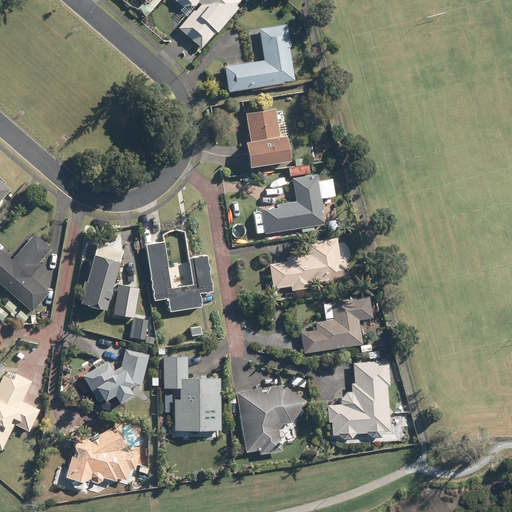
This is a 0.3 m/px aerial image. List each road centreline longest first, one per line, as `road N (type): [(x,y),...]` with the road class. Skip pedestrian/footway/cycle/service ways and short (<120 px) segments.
road 1 (residential): [(76,0),(178,92),(185,141),(170,174),(138,198),(92,198),(0,125)]
road 2 (unknown): [(191,172),(213,200),(236,350)]
